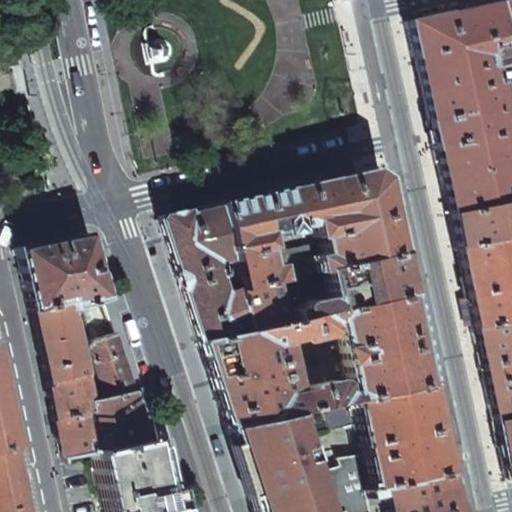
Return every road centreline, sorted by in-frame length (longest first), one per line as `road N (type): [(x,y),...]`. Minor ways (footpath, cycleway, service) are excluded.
road 1 (residential): [(390,145),(475,511)]
road 2 (residential): [(115,207),(206,511)]
road 3 (residential): [(115,207),(390,145)]
road 4 (residential): [(115,207),(71,0)]
road 5 (residential): [(42,511),(0,318)]
road 6 (residential): [(360,10),(390,145)]
